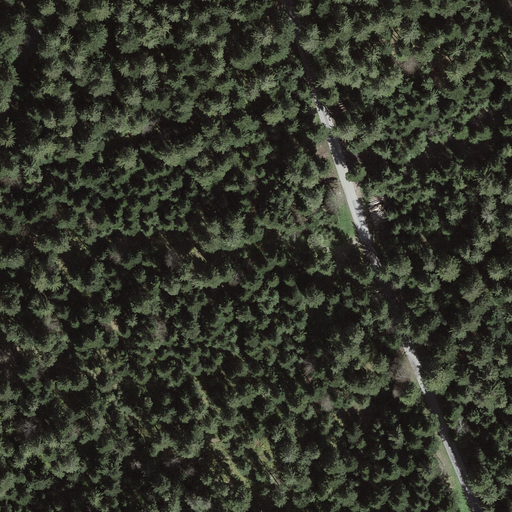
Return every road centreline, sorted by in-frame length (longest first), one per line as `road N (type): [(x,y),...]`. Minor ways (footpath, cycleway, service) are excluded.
road 1 (unclassified): [(478,511),(359,219),(287,0)]
road 2 (track): [(511,108),(410,159),(337,150)]
road 3 (track): [(0,116),(57,0)]
